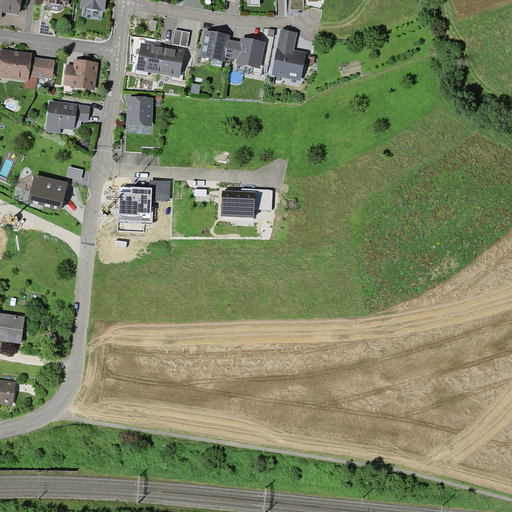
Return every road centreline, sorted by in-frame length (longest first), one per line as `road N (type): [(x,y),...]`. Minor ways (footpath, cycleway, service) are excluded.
road 1 (residential): [(79,369),(101,171)]
road 2 (residential): [(123,2),(232,21),(309,21)]
road 3 (residential): [(101,171),(274,178)]
road 4 (residential): [(101,171),(118,51)]
